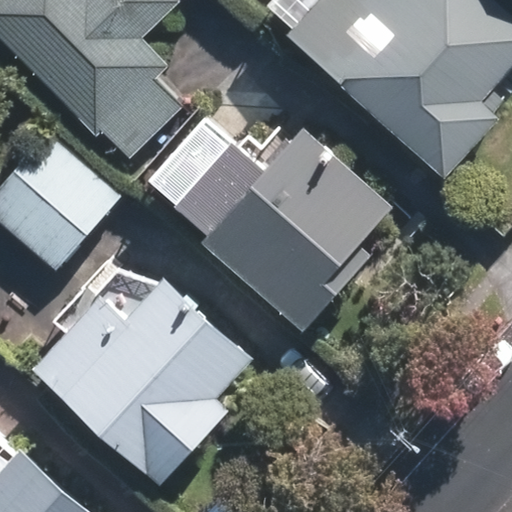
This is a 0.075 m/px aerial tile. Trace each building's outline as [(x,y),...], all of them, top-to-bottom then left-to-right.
[(0,0),(0,18),(137,157),(190,105),(162,77),(178,61),(150,33),(183,0),(0,0)] [(511,101),(511,91),(505,85),(511,76),(511,0),(322,0),(299,24),(334,58),(450,167),(511,101)] [(237,152),(202,120),(158,168),(193,200),(237,152)] [(201,210),(220,227),(213,234),(316,326),(385,250),(368,235),(402,198),(316,120),(274,167),(255,150),(201,210)] [(129,191),(54,128),(0,192),(0,217),(63,270),(129,191)] [(263,354),(175,268),(134,310),(110,287),(37,361),(164,484),(244,402),(229,388),(263,354)] [(0,511),(114,511),(31,436),(0,469),(0,511)]
